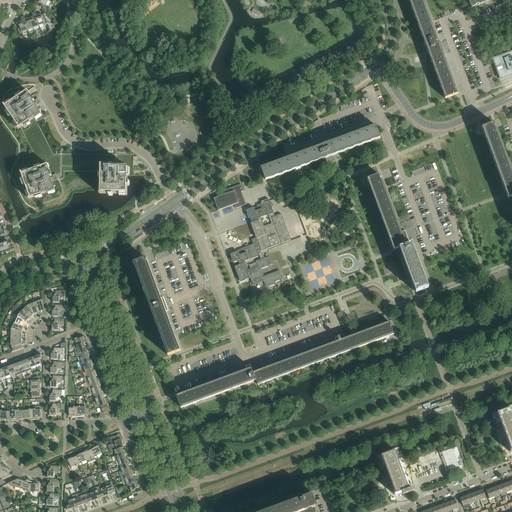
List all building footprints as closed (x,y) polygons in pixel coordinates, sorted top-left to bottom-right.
[(46,6),(48,0),(47,0),(37,0),(36,2),(42,4),(40,7),(46,9),(47,6),(46,6)] [(409,0),(430,55),(446,99),(457,94),(441,49),(440,48),(422,0),(409,0)] [(35,12),(34,13),(38,26),(42,24),(43,25),(45,25),(48,24),(44,14),(41,15),(41,14),(37,15),(35,12)] [(33,17),(29,18),(33,28),(38,26),(34,13),(32,13),(33,17)] [(24,16),(22,17),(27,30),(33,28),(29,18),(26,20),(24,16)] [(22,32),(27,30),(22,17),(20,17),(22,21),(18,23),(20,28),(17,29),(19,34),(22,33),(22,32)] [(498,57),(493,59),(500,79),(510,75),(511,74),(511,52),(498,58),(498,57)] [(26,192),(29,199),(35,197),(36,199),(42,196),(42,195),(47,192),(48,194),(56,191),(54,188),(56,187),(55,184),(53,185),(53,184),(54,183),(54,182),(64,178),(64,172),(101,172),(101,176),(99,176),(99,180),(101,180),(101,186),(99,186),(99,194),(109,194),(109,196),(113,196),(113,194),(119,194),(119,196),(127,196),(127,194),(127,186),(129,186),(129,182),(127,182),(127,176),(133,176),(133,164),(133,161),(133,157),(133,154),(54,154),(38,123),(36,120),(42,115),(39,110),(40,109),(39,107),(37,108),(36,106),(40,103),(38,100),(34,103),(33,102),(35,101),(30,94),(28,91),(22,95),(21,93),(16,97),(17,99),(12,102),(10,101),(4,105),(8,111),(6,112),(10,118),(12,117),(15,122),(14,123),(18,129),(21,128),(40,165),(34,168),(35,169),(29,171),(28,170),(21,173),(23,179),(22,179),(24,186),(26,185),(28,191),(26,192)] [(482,128),(503,185),(508,198),(511,196),(511,173),(494,124),(482,128)] [(380,138),(376,126),(372,127),(327,144),(326,141),(322,143),(323,146),(318,148),(272,164),(264,167),(262,168),(266,180),(307,164),(380,138)] [(368,180),(389,237),(394,250),(400,248),(416,292),(428,288),(412,244),(411,244),(412,243),(409,244),(404,232),(405,231),(400,232),(399,230),(383,185),(379,176),(379,175),(368,180)] [(219,211),(221,210),(235,205),(236,209),(246,205),(242,192),(243,191),(241,185),(222,192),(223,195),(214,199),(219,211)] [(291,240),(281,214),(275,216),(269,201),(269,199),(261,202),(262,203),(260,204),(257,205),(257,207),(246,211),(249,219),(250,218),(252,223),(251,223),(256,238),(257,238),(261,250),(261,251),(280,244),(279,243),(281,243),(281,244),(291,240)] [(256,252),(261,250),(257,238),(256,238),(252,240),(254,245),(256,252)] [(7,240),(0,242),(0,253),(10,250),(9,247),(9,246),(8,244),(7,240)] [(238,252),(231,255),(234,262),(238,261),(240,265),(235,267),(241,282),(251,278),(253,285),(264,281),(266,287),(275,284),(274,282),(282,279),(280,271),(264,276),(261,268),(272,264),(269,257),(256,261),(258,267),(248,270),(245,261),(258,257),(256,252),(254,245),(241,249),(242,252),(239,254),(238,252)] [(180,351),(166,312),(169,311),(164,298),(161,299),(147,260),(146,259),(135,263),(135,264),(152,309),(168,354),(169,355),(169,356),(180,351)] [(55,294),(55,295),(54,295),(54,297),(53,297),(53,303),(59,303),(60,299),(65,298),(65,291),(56,291),(56,294),(55,294)] [(35,301),(40,314),(42,313),(41,312),(44,310),(44,306),(45,306),(45,301),(43,301),(42,299),(36,302),(35,301)] [(40,314),(35,301),(34,301),(34,303),(28,305),(34,314),(37,313),(38,314),(40,314)] [(22,309),(31,319),(33,318),(32,317),(34,314),(28,305),(23,310),(22,309)] [(54,308),(54,309),(53,309),(53,311),(52,317),(59,317),(59,314),(64,312),(65,305),(55,305),(55,308),(54,308)] [(22,311),(17,316),(26,322),(29,320),(30,321),(31,319),(22,309),(21,310),(22,311)] [(13,321),(13,322),(25,328),(26,326),(25,325),(26,322),(17,316),(14,322),(13,321)] [(52,325),(52,331),(59,331),(59,328),(62,326),(64,327),(64,319),(55,319),(55,322),(54,322),(54,323),(53,323),(53,325),(52,325)] [(14,323),(11,329),(22,332),(23,329),(24,329),(25,328),(13,322),(13,323),(14,323)] [(252,369),(250,365),(246,366),(247,370),(245,371),(179,395),(177,396),(181,408),(256,380),(257,384),(258,385),(258,383),(336,354),(337,355),(394,334),(390,322),(343,340),(341,340),(340,336),(335,338),(337,342),(332,344),(333,345),(254,374),(253,372),(252,369)] [(76,346),(85,342),(84,340),(85,339),(84,337),(80,338),(79,337),(75,339),(77,345),(76,346)] [(86,345),(85,342),(76,346),(78,351),(86,348),(85,345),(86,345)] [(23,346),(22,343),(11,345),(13,351),(12,351),(12,352),(25,348),(24,345),(23,346)] [(53,351),(53,352),(52,352),(52,354),(51,354),(51,360),(58,360),(58,356),(61,355),(63,355),(63,348),(54,348),(54,351),(53,351)] [(77,357),(79,356),(89,353),(88,350),(87,350),(86,348),(78,351),(75,352),(77,357)] [(79,356),(81,361),(89,358),(88,355),(90,355),(89,353),(79,356)] [(35,355),(33,356),(36,366),(43,363),(43,358),(42,359),(42,354),(35,357),(35,355)] [(31,359),(28,360),(31,368),(36,366),(33,356),(30,357),(31,359)] [(81,367),(83,366),(93,363),(92,360),(90,361),(89,358),(81,361),(79,362),(81,367)] [(25,359),(22,360),(27,372),(32,370),(31,368),(28,360),(25,361),(25,359)] [(27,372),(22,360),(20,361),(20,362),(18,363),(22,374),(27,372)] [(53,365),(52,366),(51,368),(51,374),(57,374),(57,370),(60,369),(63,369),(63,362),(54,362),(54,365),(53,365)] [(15,363),(12,364),(16,373),(17,376),(22,374),(18,363),(15,364),(15,363)] [(83,366),(85,371),(93,368),(92,366),(93,365),(93,363),(83,366)] [(8,367),(11,375),(16,373),(12,364),(10,365),(10,366),(8,367)] [(4,367),(2,368),(5,377),(11,375),(8,367),(5,368),(4,367)] [(85,371),(87,376),(96,373),(95,370),(94,371),(93,368),(85,371)] [(96,373),(87,376),(85,377),(87,382),(97,378),(96,376),(97,375),(96,373)] [(52,379),(52,380),(51,380),(51,382),(50,388),(57,388),(57,384),(60,383),(62,383),(62,376),(53,376),(53,379),(52,379)] [(88,387),(91,387),(100,383),(99,381),(98,381),(97,378),(87,382),(88,387)] [(31,389),(41,389),(41,383),(40,383),(39,380),(31,381),(31,386),(30,386),(30,387),(31,387),(31,389)] [(91,387),(93,392),(101,389),(100,386),(101,386),(100,383),(91,387)] [(42,394),(41,389),(31,389),(31,391),(30,391),(31,393),(32,393),(32,398),(40,397),(40,394),(42,394)] [(93,392),(94,397),(104,393),(103,391),(102,391),(101,389),(93,392)] [(52,393),(52,394),(51,394),(51,396),(50,396),(50,402),(56,402),(57,398),(59,397),(62,397),(62,390),(53,390),(53,393),(52,393)] [(94,397),(96,402),(104,399),(104,396),(105,396),(104,393),(94,397)] [(105,401),(104,399),(96,402),(94,403),(96,408),(98,407),(101,406),(108,403),(107,401),(105,401)] [(111,411),(108,403),(101,406),(102,409),(102,410),(103,410),(103,412),(100,413),(102,418),(107,416),(107,415),(112,415),(110,415),(109,412),(111,411)] [(51,407),(51,408),(50,408),(50,410),(50,416),(56,416),(56,412),(59,411),(61,411),(62,404),(52,404),(52,407),(51,407)] [(35,409),(33,409),(33,420),(39,419),(39,418),(42,418),(41,409),(41,406),(36,407),(36,409),(35,409)] [(72,418),(78,417),(77,407),(75,407),(75,406),(74,406),(74,408),(68,408),(69,416),(72,416),(72,418)] [(87,408),(86,408),(86,407),(80,407),(80,406),(79,406),(79,407),(77,407),(78,417),(83,417),(83,416),(90,415),(88,412),(88,411),(87,408)] [(511,412),(510,408),(497,413),(511,451),(511,412)] [(18,410),(16,410),(16,421),(22,420),(22,419),(25,419),(24,410),(19,411),(19,409),(18,410)] [(29,410),(24,410),(25,419),(27,419),(28,420),(33,420),(33,409),(30,409),(29,409),(29,410)] [(12,411),(7,411),(8,420),(11,420),(11,421),(16,421),(16,410),(14,410),(13,410),(12,410),(12,411)] [(114,450),(124,447),(121,439),(119,439),(118,435),(119,435),(119,434),(115,436),(114,436),(109,438),(111,445),(115,443),(115,445),(115,446),(116,446),(117,449),(114,450)] [(95,446),(90,448),(94,457),(97,456),(97,457),(98,457),(97,455),(102,453),(98,446),(96,447),(95,446)] [(124,447),(114,450),(116,455),(126,452),(125,450),(124,450),(123,448),(124,447)] [(85,452),(83,453),(87,460),(88,463),(95,460),(94,457),(90,448),(85,450),(85,452)] [(447,474),(463,468),(456,448),(439,454),(447,474)] [(412,487),(409,489),(395,451),(381,456),(396,494),(402,492),(403,495),(405,494),(406,496),(410,494),(409,492),(410,492),(414,491),(412,487)] [(116,461),(118,461),(126,458),(125,455),(127,454),(126,452),(116,455),(114,456),(116,461)] [(80,453),(75,455),(79,464),(81,464),(82,464),(82,463),(87,460),(83,453),(81,454),(80,453)] [(79,464),(75,455),(70,457),(70,459),(68,460),(71,468),(76,465),(76,466),(77,466),(77,465),(79,464)] [(126,458),(118,461),(120,466),(129,462),(129,460),(127,460),(126,458)] [(120,466),(122,471),(130,468),(129,465),(130,465),(129,462),(120,466)] [(50,469),(49,470),(48,470),(48,472),(48,478),(54,478),(54,474),(57,473),(60,473),(60,466),(51,466),(51,469),(50,469)] [(8,471),(4,468),(0,472),(0,479),(1,478),(2,479),(12,475),(11,475),(8,472),(8,471)] [(121,477),(133,472),(132,470),(131,470),(130,468),(122,471),(119,472),(121,477)] [(126,481),(134,478),(133,475),(134,475),(133,472),(121,477),(123,482),(126,481)] [(126,481),(127,486),(137,482),(136,480),(135,480),(134,478),(126,481)] [(20,489),(23,481),(19,479),(18,479),(8,484),(11,486),(14,487),(14,488),(15,488),(16,487),(20,489)] [(23,481),(20,489),(25,490),(25,491),(26,492),(26,491),(29,493),(31,482),(26,480),(26,481),(23,481)] [(49,483),(49,484),(48,484),(48,486),(47,486),(47,492),(54,492),(54,488),(57,487),(59,487),(59,480),(50,480),(50,483),(49,483)] [(31,482),(29,493),(33,493),(34,493),(34,492),(40,492),(40,484),(37,484),(37,482),(31,482)] [(106,484),(107,487),(110,496),(113,495),(112,494),(116,493),(112,482),(106,484)] [(138,485),(137,482),(127,486),(128,486),(129,486),(131,492),(136,490),(136,489),(140,487),(139,485),(138,485)] [(511,490),(509,482),(503,484),(506,492),(511,490)] [(501,494),(506,492),(503,484),(498,486),(501,494)] [(95,488),(95,491),(99,500),(101,499),(101,498),(104,497),(101,489),(100,486),(94,488),(95,488)] [(498,486),(492,488),(495,496),(501,494),(498,486)] [(107,487),(101,489),(104,497),(107,496),(108,497),(110,496),(107,487)] [(99,500),(95,491),(95,488),(89,490),(90,493),(93,501),(96,500),(96,501),(99,500)] [(495,496),(492,488),(486,490),(489,499),(495,496)] [(477,492),(480,500),(486,498),(483,489),(477,492)] [(314,511),(315,511),(314,506),(317,505),(312,493),(307,495),(305,490),(291,495),(293,500),(261,511),(314,511)] [(474,502),(480,500),(477,492),(471,494),(474,502)] [(85,505),(88,504),(84,495),(83,493),(78,495),(82,505),(85,504),(85,505)] [(90,493),(84,495),(88,504),(90,503),(90,502),(93,501),(90,493)] [(49,497),(48,498),(48,500),(47,500),(47,506),(53,506),(53,502),(56,501),(59,501),(59,494),(50,494),(50,497),(49,497)] [(72,496),(73,499),(76,508),(79,508),(78,506),(82,505),(78,495),(78,494),(72,496)] [(471,494),(466,496),(469,504),(474,502),(471,494)] [(460,498),(463,506),(469,504),(466,496),(460,498)] [(74,509),(76,508),(73,499),(65,502),(65,508),(67,507),(67,510),(68,510),(74,508),(74,509)] [(453,510),(458,508),(455,500),(450,502),(453,510)] [(450,502),(444,504),(446,511),(447,511),(453,510),(450,502)]
